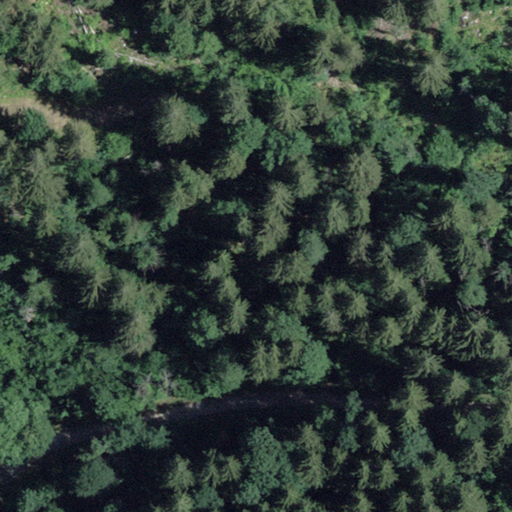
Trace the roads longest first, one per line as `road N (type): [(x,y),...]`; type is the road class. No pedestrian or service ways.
road 1 (track): [(0,479),(51,442),(208,407),(312,400),(511,410)]
road 2 (track): [(277,98),(0,114)]
